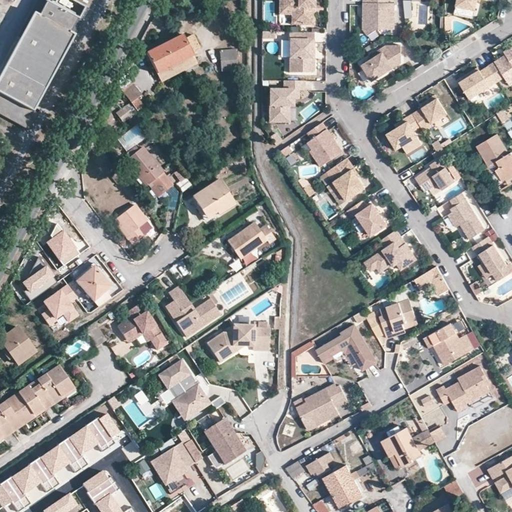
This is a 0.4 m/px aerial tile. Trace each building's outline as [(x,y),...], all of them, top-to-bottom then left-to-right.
[(45,0),(38,13),(33,10),(0,71),(0,112),(29,128),(37,113),(33,111),(75,34),(70,31),(77,18),(79,19),(85,7),(88,9),(93,0),(45,0)] [(292,15),(298,15),(298,25),(315,26),(314,0),(279,0),(280,15),(292,15)] [(389,0),(364,0),(364,4),(367,4),(367,16),(364,16),(364,28),(368,34),(378,28),(395,28),(396,3),(390,3),(389,0)] [(457,0),(456,7),(475,11),(477,2),(477,0),(457,0)] [(315,33),(290,32),(290,40),(290,73),(314,73),(314,58),(313,58),(313,50),(314,50),(315,33)] [(315,41),(326,42),(326,33),(315,33),(315,41)] [(192,53),(200,49),(194,35),(185,39),(183,34),(147,53),(158,75),(194,57),(192,53)] [(370,58),(360,64),(370,80),(400,62),(400,45),(385,45),(368,55),(370,58)] [(506,55),(488,66),(498,81),(504,77),(507,82),(511,79),(511,46),(504,52),(506,55)] [(238,70),(236,49),(220,51),(222,72),(238,70)] [(198,64),(194,57),(158,75),(162,82),(198,64)] [(470,99),(498,81),(488,66),(480,71),(479,70),(459,82),(470,99)] [(458,80),(459,82),(479,70),(478,67),(458,80)] [(305,82),(285,82),(285,90),(271,90),(270,123),(290,123),(290,108),(291,100),(293,100),(299,100),(299,91),(305,91),(305,82)] [(122,91),(137,112),(144,107),(137,98),(142,94),(133,83),(122,91)] [(436,94),(427,100),(429,103),(438,98),(436,94)] [(422,108),(413,113),(421,126),(424,131),(434,126),(432,123),(448,114),(438,98),(429,103),(427,100),(420,104),(422,108)] [(133,114),(127,106),(117,114),(124,122),(133,114)] [(421,126),(413,113),(406,118),(408,121),(402,125),(401,129),(399,130),(397,128),(387,134),(397,150),(418,136),(414,130),(421,126)] [(452,120),(448,114),(432,123),(434,126),(436,130),(452,120)] [(312,150),(310,152),(321,168),(343,153),(323,123),(307,134),(312,141),(308,143),(312,150)] [(276,133),(270,138),(275,146),(282,141),(276,133)] [(509,153),(498,134),(476,147),(488,166),(485,168),(489,175),(496,171),(502,181),(511,175),(511,154),(511,152),(509,153)] [(432,144),(437,151),(442,148),(437,140),(432,144)] [(127,154),(130,158),(139,150),(136,146),(127,154)] [(289,146),(280,152),(284,158),(293,152),(289,146)] [(139,150),(130,158),(125,162),(147,187),(148,186),(155,180),(165,192),(175,184),(144,147),(139,150)] [(110,157),(101,149),(92,158),(101,167),(110,157)] [(443,190),(456,182),(442,158),(432,164),(435,168),(429,171),(428,169),(417,176),(421,183),(425,181),(430,188),(439,182),(443,190)] [(347,159),(327,173),(346,201),(365,189),(352,169),(354,168),(347,159)] [(180,181),(186,177),(180,169),(174,173),(180,181)] [(236,203),(219,178),(192,197),(208,218),(217,212),(219,215),(236,203)] [(155,180),(148,186),(158,198),(165,192),(155,180)] [(425,190),(430,188),(425,181),(421,183),(425,190)] [(486,231),(463,194),(452,201),(458,211),(450,216),(458,228),(462,226),(471,240),(486,231)] [(363,201),(346,212),(351,220),(357,216),(371,237),(387,226),(373,204),(368,208),(363,201)] [(117,219),(120,224),(128,235),(126,237),(132,245),(154,228),(136,204),(117,219)] [(227,241),(238,256),(265,237),(267,241),(270,244),(276,239),(265,224),(259,229),(254,222),(227,241)] [(80,254),(56,223),(50,236),(51,238),(44,243),(58,262),(60,261),(64,266),(80,254)] [(128,235),(120,224),(118,226),(126,237),(128,235)] [(406,244),(397,230),(381,241),(386,249),(371,259),(381,272),(390,266),(392,268),(394,266),(397,264),(402,270),(417,260),(409,248),(407,249),(404,246),(406,244)] [(489,236),(474,246),(479,255),(481,254),(485,261),(498,281),(511,273),(489,236)] [(265,237),(238,256),(241,260),(267,241),(265,237)] [(44,267),(37,258),(29,277),(21,282),(26,290),(24,291),(30,300),(56,282),(52,278),(54,276),(46,266),(44,267)] [(177,280),(190,273),(183,261),(171,268),(177,280)] [(112,286),(94,265),(76,281),(98,307),(110,297),(106,292),(112,286)] [(437,266),(416,279),(422,290),(433,283),(439,294),(449,288),(437,266)] [(470,286),(478,298),(484,294),(476,282),(470,286)] [(77,297),(68,285),(44,303),(49,310),(41,315),(49,325),(56,320),(55,319),(62,313),(68,322),(77,315),(68,303),(77,297)] [(180,287),(179,285),(169,292),(174,300),(165,307),(182,331),(191,325),(196,332),(220,315),(210,299),(195,309),(180,287)] [(378,337),(386,333),(388,338),(407,333),(405,329),(418,324),(409,298),(381,308),(381,309),(378,310),(382,322),(380,323),(376,315),(368,320),(378,337)] [(129,310),(133,316),(118,325),(127,339),(141,330),(143,333),(146,331),(151,339),(161,332),(142,302),(129,310)] [(96,348),(106,340),(95,323),(84,330),(96,348)] [(325,364),(335,358),(334,355),(343,350),(346,355),(351,352),(357,362),(363,371),(378,361),(355,323),(341,332),(342,334),(317,349),(325,364)] [(460,337),(452,323),(424,338),(429,347),(434,345),(445,365),(475,348),(466,334),(460,337)] [(207,345),(213,354),(221,349),(228,358),(236,352),(238,341),(243,342),(243,347),(252,349),(251,353),(267,355),(271,333),(268,332),(269,326),(261,324),(260,330),(255,330),(255,328),(237,324),(234,336),(223,334),(207,345)] [(0,341),(3,345),(12,358),(18,366),(37,351),(18,325),(0,338),(0,341)] [(191,325),(182,331),(187,338),(196,332),(191,325)] [(141,330),(127,339),(129,342),(143,333),(141,330)] [(146,331),(143,333),(148,341),(151,339),(146,331)] [(170,346),(161,332),(151,339),(148,341),(157,354),(170,346)] [(0,348),(9,360),(12,358),(3,345),(0,347),(0,348)] [(221,349),(213,354),(220,364),(228,358),(221,349)] [(334,355),(335,358),(337,361),(346,355),(343,350),(334,355)] [(352,365),(357,362),(351,352),(346,355),(352,365)] [(181,359),(161,373),(170,387),(178,382),(184,392),(174,398),(182,412),(187,409),(191,416),(206,406),(202,399),(206,396),(181,359)] [(58,365),(37,379),(40,383),(54,404),(65,397),(63,394),(73,387),(58,365)] [(451,401),(454,406),(464,402),(470,399),(472,403),(491,392),(487,384),(490,382),(481,366),(459,378),(460,382),(446,390),(444,386),(437,390),(445,405),(451,401)] [(170,387),(161,373),(157,375),(166,389),(170,387)] [(40,383),(37,379),(29,385),(31,389),(40,383)] [(29,385),(18,392),(33,414),(43,407),(45,410),(54,404),(40,383),(31,389),(29,385)] [(337,388),(335,384),(305,399),(307,402),(296,407),(308,430),(339,414),(335,406),(347,400),(340,386),(337,388)] [(75,389),(73,387),(63,394),(65,397),(75,389)] [(4,402),(0,404),(0,411),(14,432),(25,424),(23,420),(33,414),(18,392),(4,402)] [(211,403),(206,396),(202,399),(206,406),(211,403)] [(431,396),(422,401),(425,408),(434,403),(431,396)] [(182,412),(174,398),(170,401),(183,421),(191,416),(187,409),(182,412)] [(214,408),(223,404),(220,398),(212,402),(214,408)] [(464,402),(454,406),(458,413),(468,408),(464,402)] [(33,414),(35,417),(44,411),(45,410),(43,407),(33,414)] [(5,438),(14,432),(0,411),(0,437),(3,435),(5,438)] [(511,429),(511,412),(475,432),(472,439),(477,448),(501,434),(503,437),(511,432),(510,430),(511,429)] [(25,424),(35,417),(33,414),(23,420),(25,424)] [(97,418),(91,422),(108,447),(114,443),(111,438),(119,433),(106,414),(98,419),(97,418)] [(245,452),(224,418),(202,432),(224,465),(245,452)] [(91,422),(77,432),(88,450),(96,444),(101,452),(108,447),(91,422)] [(285,424),(282,434),(292,437),(295,428),(285,424)] [(390,437),(401,430),(399,426),(388,432),(390,437)] [(430,433),(428,429),(413,437),(407,427),(401,430),(390,437),(382,441),(395,466),(401,463),(403,466),(413,461),(413,460),(421,455),(418,448),(434,440),(430,433)] [(440,427),(430,433),(434,440),(435,443),(446,437),(440,427)] [(77,432),(63,441),(81,468),(87,464),(81,455),(88,450),(77,432)] [(63,441),(49,451),(61,468),(69,463),(75,472),(81,468),(63,441)] [(196,463),(182,443),(150,463),(165,486),(184,475),(188,472),(186,469),(196,463)] [(49,451),(34,461),(52,488),(59,484),(52,474),(61,468),(49,451)] [(335,462),(330,452),(306,466),(312,475),(316,473),(319,477),(333,469),(331,464),(335,462)] [(215,453),(208,457),(214,469),(221,466),(215,453)] [(511,453),(488,467),(493,476),(506,469),(508,473),(500,477),(506,486),(511,482),(511,453)] [(141,474),(149,469),(143,459),(135,464),(141,474)] [(34,461),(20,471),(32,489),(40,483),(46,492),(52,488),(34,461)] [(299,461),(285,469),(292,478),(305,470),(299,461)] [(326,477),(339,502),(350,495),(353,500),(362,494),(354,480),(351,474),(346,465),(326,477)] [(82,484),(92,498),(115,482),(105,468),(82,484)] [(20,471),(5,480),(24,507),(30,503),(24,495),(32,489),(20,471)] [(357,471),(351,474),(354,480),(361,477),(357,471)] [(184,475),(165,486),(171,495),(189,483),(184,475)] [(506,486),(500,477),(495,480),(500,489),(506,486)] [(310,489),(320,483),(317,479),(307,485),(310,489)] [(0,504),(5,511),(16,511),(24,507),(5,480),(0,483),(0,504)] [(464,493),(456,480),(445,486),(452,500),(464,493)] [(119,489),(115,482),(92,498),(101,511),(103,511),(115,504),(110,495),(119,489)] [(68,493),(55,502),(62,511),(66,511),(76,506),(68,493)] [(314,508),(317,511),(329,511),(337,505),(327,495),(314,508)] [(350,495),(339,502),(341,506),(353,500),(350,495)] [(241,499),(226,508),(236,511),(244,505),(241,499)] [(43,511),(62,511),(55,502),(42,511),(43,511)] [(432,511),(452,511),(449,503),(432,511)]
